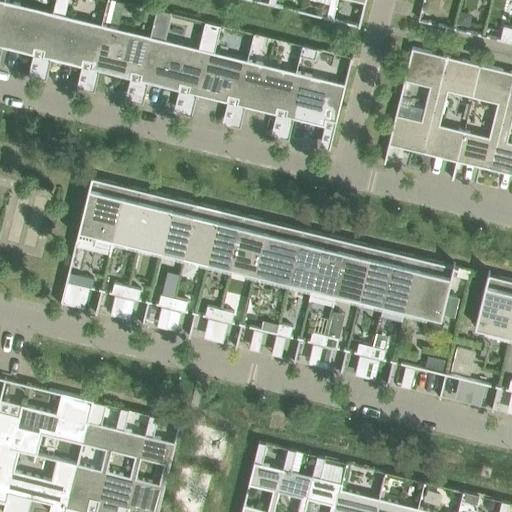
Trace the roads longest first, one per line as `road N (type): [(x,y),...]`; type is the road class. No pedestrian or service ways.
road 1 (residential): [(0,315),(511,441)]
road 2 (residential): [(0,94),(339,177)]
road 3 (residential): [(339,177),(383,0)]
road 4 (residential): [(339,177),(511,218)]
